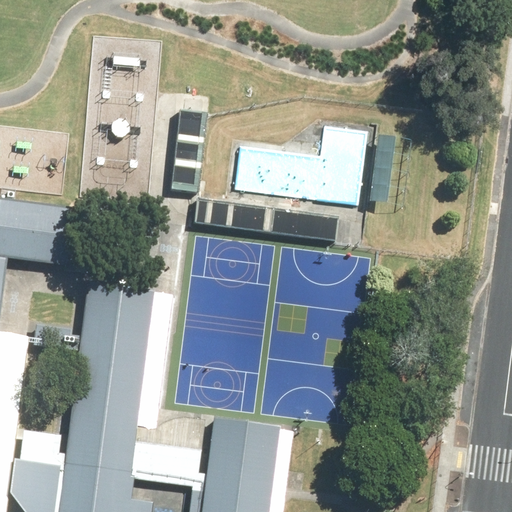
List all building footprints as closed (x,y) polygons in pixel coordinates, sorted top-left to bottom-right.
[(208,93),(174,91),(168,197),(202,199),(208,93)] [(362,207),(371,133),(325,127),(321,160),(240,150),(235,192),(362,207)] [(407,210),(412,140),(378,138),(373,207),(407,210)] [(75,204),(0,194),(0,255),(67,264),(75,204)] [(341,221),(203,202),(200,224),(338,243),(341,221)] [(129,511),(159,298),(86,288),(82,318),(75,363),(66,439),(56,511),(129,511)] [(82,318),(35,312),(29,356),(75,363),(82,318)] [(270,511),(283,422),(205,411),(191,511),(270,511)] [(56,511),(66,439),(22,433),(1,496),(11,511),(56,511)]
